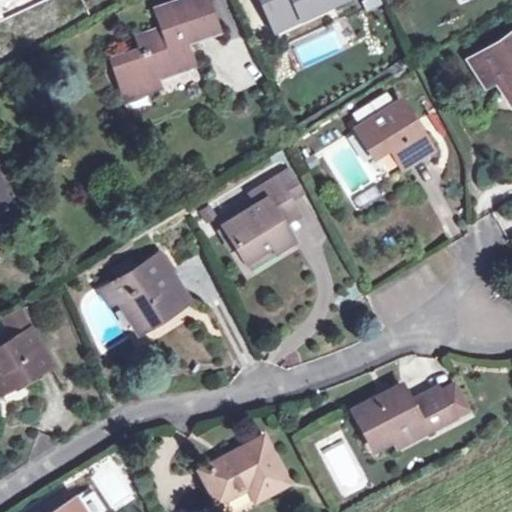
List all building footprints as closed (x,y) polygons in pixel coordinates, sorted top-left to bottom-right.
[(180,43),(184,41),(217,30),(206,0),(181,0),(155,9),(161,27),(135,36),(139,50),(114,58),(120,78),(118,78),(124,97),(157,86),(155,77),(192,64),(185,47),(182,48),(180,43)] [(260,0),(275,32),(344,0),(260,0)] [(469,59),(491,94),(500,88),(510,103),(511,102),(511,45),(506,36),(469,59)] [(500,88),(491,94),(501,109),(510,103),(500,88)] [(361,125),(356,128),(373,155),(389,145),(402,167),(430,149),(400,100),(393,104),(388,96),(382,95),(357,110),(355,116),(361,125)] [(276,178),(288,198),(298,192),(286,172),(276,178)] [(294,208),(288,198),(276,178),(250,194),(257,204),(222,225),(243,260),(245,259),(271,244),(275,250),(292,240),(282,223),(278,218),(294,208)] [(278,218),(282,223),(297,214),(294,208),(278,218)] [(271,244),(245,259),(249,266),(275,250),(271,244)] [(160,252),(111,283),(119,297),(137,327),(174,304),(158,278),(171,270),(160,252)] [(420,264),(363,291),(379,324),(436,298),(420,264)] [(158,278),(174,304),(176,307),(189,300),(171,270),(158,278)] [(119,297),(111,283),(99,290),(108,304),(119,297)] [(174,304),(137,327),(139,330),(176,307),(174,304)] [(0,319),(11,338),(29,328),(18,309),(0,319)] [(29,328),(11,338),(0,344),(0,392),(50,364),(29,328)] [(424,431),(451,416),(438,391),(436,387),(409,401),(400,384),(352,410),(362,430),(366,428),(376,447),(393,438),(420,424),(424,431)] [(438,391),(451,416),(465,409),(451,384),(438,391)] [(420,424),(393,438),(396,445),(424,431),(420,424)] [(247,484),(254,497),(285,481),(261,438),(200,470),(216,500),(247,484)] [(81,511),(72,497),(50,511),(81,511)]
